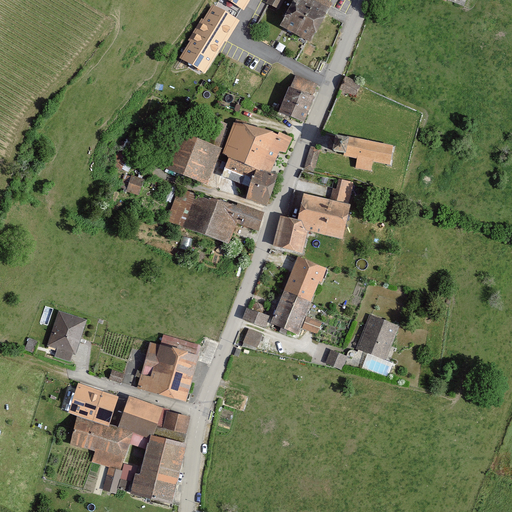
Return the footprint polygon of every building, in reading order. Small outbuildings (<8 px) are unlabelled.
[(294,0),(281,26),(312,43),(330,9),(313,0),(294,0)] [(237,17),(212,3),(181,56),(205,70),(237,17)] [(318,84),(296,76),(291,88),(313,96),(318,84)] [(340,90),(354,97),(360,85),(346,78),(340,90)] [(279,113),(305,123),(315,97),(313,96),(291,88),(289,87),(279,113)] [(222,151),(233,126),(212,118),(203,141),(182,132),(167,168),(208,185),(222,151)] [(234,122),(233,126),(222,151),(272,172),(279,152),(287,155),(293,138),(280,131),(279,135),(249,123),(234,122)] [(392,165),(394,145),(395,140),(345,134),(344,137),(336,136),(334,151),(342,153),(342,156),(356,158),(355,169),(372,171),(373,162),(392,165)] [(306,167),(316,170),(323,148),(312,145),(306,167)] [(224,169),(253,180),(246,199),(268,207),(280,177),(272,174),(258,168),(229,157),(224,169)] [(141,197),(148,180),(133,174),(126,191),(141,197)] [(273,247),(303,253),(307,232),(345,240),(357,182),(340,179),(338,190),(334,189),(331,200),(304,195),(299,220),(279,216),(273,247)] [(185,228),(197,192),(179,187),(167,222),(185,228)] [(260,230),(266,213),(197,192),(185,228),(226,241),(232,221),(260,230)] [(322,281),(327,268),(297,256),(284,291),(312,302),(320,280),(322,281)] [(271,323),(299,334),(312,302),(284,291),(271,323)] [(244,319),(267,328),(271,317),(247,308),(244,319)] [(77,354),(87,319),(58,310),(48,346),(58,349),(56,357),(71,362),(73,353),(77,354)] [(385,361),(399,325),(369,314),(355,349),(385,361)] [(307,315),(303,327),(319,333),(323,321),(307,315)] [(256,348),(262,336),(249,330),(243,342),(256,348)] [(136,388),(186,403),(203,348),(164,335),(161,345),(150,342),(136,388)] [(342,370),(348,357),(331,350),(326,363),(342,370)] [(69,413),(110,425),(119,397),(78,383),(69,413)] [(163,407),(130,397),(118,428),(133,433),(153,439),(153,436),(155,436),(162,410),(163,407)] [(185,443),(191,416),(162,410),(155,436),(185,443)] [(123,470),(133,433),(118,428),(109,426),(76,418),(70,444),(93,450),(90,462),(123,470)] [(132,494),(174,503),(187,444),(185,443),(155,436),(153,436),(153,439),(152,442),(150,441),(142,476),(136,474),(132,494)]
